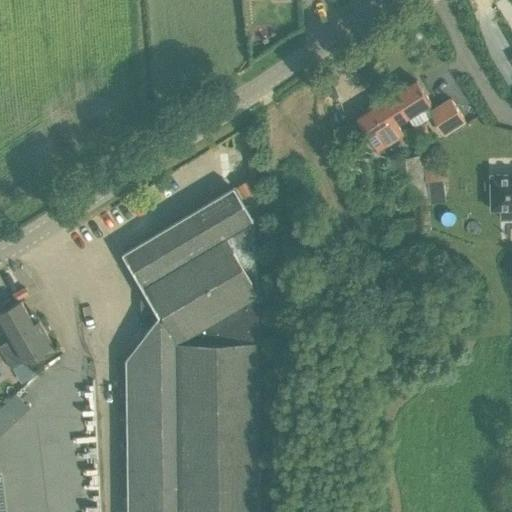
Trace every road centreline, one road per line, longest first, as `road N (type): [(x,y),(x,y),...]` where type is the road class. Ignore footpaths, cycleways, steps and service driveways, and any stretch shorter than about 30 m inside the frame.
road 1 (tertiary): [(0,255),(386,0)]
road 2 (unknown): [(50,223),(67,333),(38,479),(40,511)]
